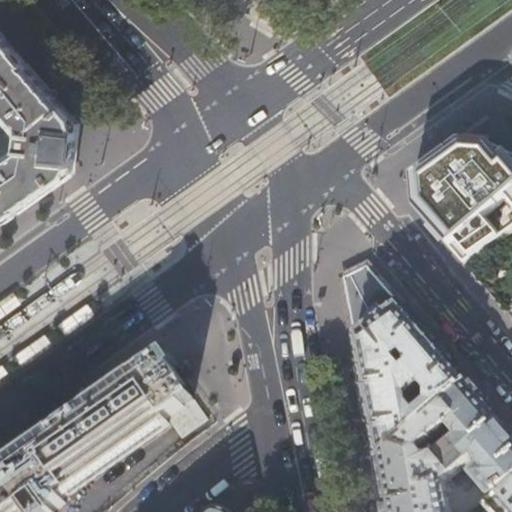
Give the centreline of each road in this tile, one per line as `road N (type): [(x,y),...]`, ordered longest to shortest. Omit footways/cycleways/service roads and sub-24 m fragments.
road 1 (primary): [(334,511),(297,308),(292,195)]
road 2 (primary): [(0,414),(233,244)]
road 3 (residential): [(331,165),(511,373)]
road 4 (primary): [(175,158),(0,280)]
road 5 (primary): [(331,165),(489,45)]
road 6 (primary): [(403,0),(242,110)]
road 7 (primary): [(233,244),(276,431)]
road 8 (residential): [(276,431),(241,448),(163,511)]
